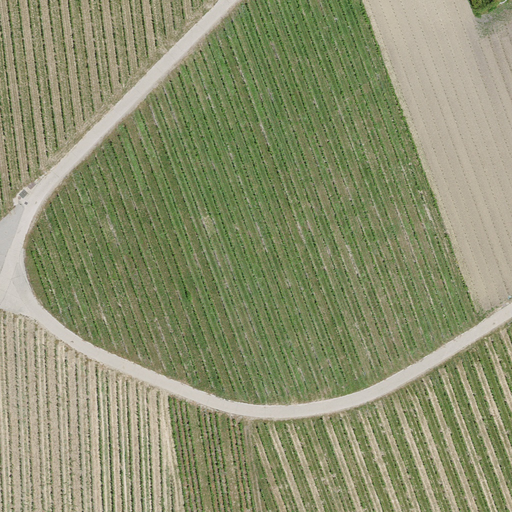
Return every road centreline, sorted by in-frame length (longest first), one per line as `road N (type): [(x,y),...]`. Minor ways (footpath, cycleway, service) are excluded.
road 1 (track): [(9,284),(108,360),(240,410),(310,409),(375,391),(511,309)]
road 2 (track): [(229,0),(29,200),(0,247)]
